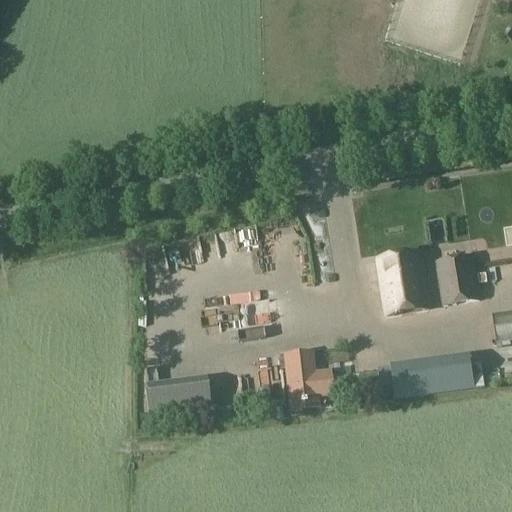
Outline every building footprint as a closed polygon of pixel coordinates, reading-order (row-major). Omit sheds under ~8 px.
[(295,200),(311,239),(327,232),(311,194),(295,200)] [(431,243),(449,239),(444,212),(426,216),(431,243)] [(420,258),(378,264),(387,319),(428,312),(420,258)] [(472,260),(436,266),(443,309),(479,303),(472,260)] [(377,296),(375,280),(364,281),(366,298),(377,296)] [(248,332),(263,331),(263,319),(278,318),(277,309),(247,310),(248,332)] [(496,347),(511,344),(511,312),(492,315),(496,347)] [(381,398),(477,385),(474,363),(463,365),(462,354),(376,365),(381,398)] [(312,377),(310,356),(284,359),(291,413),(292,413),(291,406),(300,405),(300,406),(305,406),(305,405),(315,403),(315,398),(331,397),(328,375),(312,377)] [(155,408),(157,416),(197,410),(193,386),(132,396),(134,412),(155,408)]
